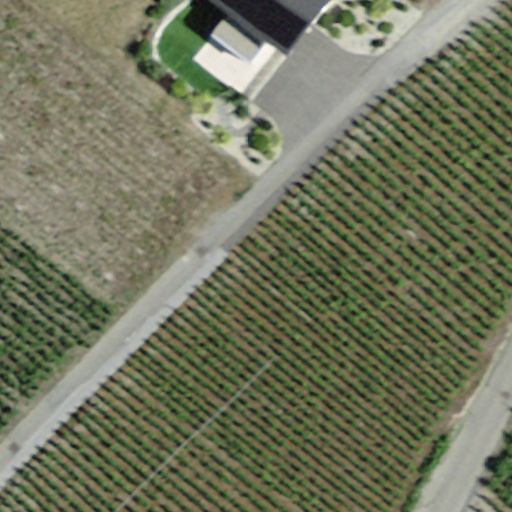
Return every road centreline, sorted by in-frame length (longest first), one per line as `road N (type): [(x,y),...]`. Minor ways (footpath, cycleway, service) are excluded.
road 1 (unclassified): [(0,466),(266,189),(466,0)]
road 2 (unclassified): [(511,363),(440,511)]
